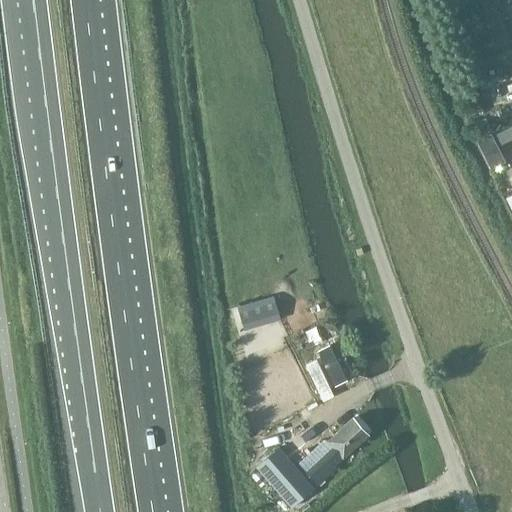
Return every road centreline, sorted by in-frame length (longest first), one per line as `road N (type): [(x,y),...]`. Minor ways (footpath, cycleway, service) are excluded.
road 1 (unclassified): [(469,511),(297,0)]
road 2 (motorway): [(28,0),(99,511)]
road 3 (motorway): [(153,511),(85,0)]
